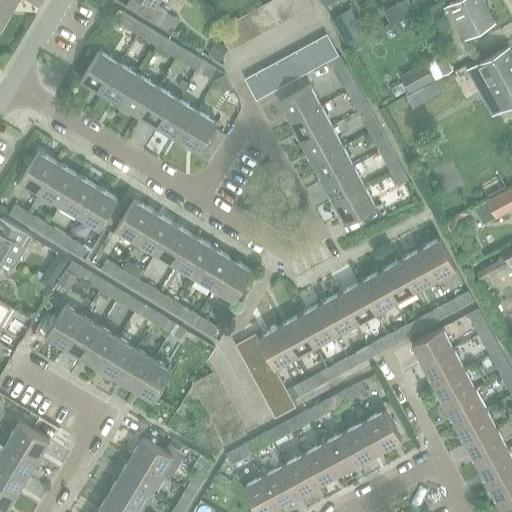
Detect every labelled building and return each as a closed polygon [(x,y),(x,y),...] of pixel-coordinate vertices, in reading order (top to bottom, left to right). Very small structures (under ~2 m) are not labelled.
[(0,0),(0,20),(7,8),(9,10),(15,0),(0,0)] [(133,0),(129,7),(157,24),(166,9),(155,2),(156,0),(133,0)] [(290,16),(281,0),(269,0),(268,1),(280,21),(290,16)] [(300,10),(294,0),(281,0),(290,16),(300,10)] [(311,4),(308,0),(294,0),(300,10),(311,4)] [(403,0),(383,11),(390,24),(411,12),(404,0),(403,0)] [(481,0),(454,0),(442,7),(444,11),(448,9),(463,36),(493,20),(481,0)] [(280,21),(268,1),(258,6),(269,27),(280,21)] [(269,27),(258,6),(248,12),(259,32),(269,27)] [(122,10),(116,20),(137,33),(143,23),(122,10)] [(259,32),(248,12),(238,17),(249,38),(259,32)] [(249,38),(238,17),(227,23),(239,44),(249,38)] [(143,23),(137,33),(156,45),(162,35),(143,23)] [(239,44),(227,23),(217,29),(228,49),(239,44)] [(338,53),(326,32),(316,38),(327,59),(338,53)] [(162,35),(156,45),(175,56),(182,46),(162,35)] [(327,59),(316,38),(305,44),(317,65),(327,59)] [(218,58),(225,46),(215,40),(208,52),(218,58)] [(317,65),(305,44),(295,49),(307,70),(317,65)] [(182,46),(175,56),(195,68),(201,58),(182,46)] [(511,55),(507,46),(465,69),(477,91),(488,85),(500,108),(511,101),(511,55)] [(99,49),(81,79),(101,91),(119,61),(99,49)] [(307,70),(295,49),(285,55),(296,76),(303,72),(307,70)] [(441,73),(451,67),(442,52),(433,57),(441,73)] [(296,76),(285,55),(274,60),(286,82),(296,76)] [(433,57),(426,61),(435,76),(441,73),(433,57)] [(201,58),(195,68),(208,76),(214,66),(201,58)] [(286,82),(274,60),(264,66),(276,87),(286,82)] [(119,61),(101,91),(121,103),(139,73),(119,61)] [(408,90),(433,76),(425,62),(401,75),(408,90)] [(315,69),(322,85),(335,79),(327,63),(315,69)] [(336,69),(347,90),(355,85),(345,65),(336,69)] [(276,87),(264,66),(254,72),(265,93),(272,89),(276,87)] [(265,93),(254,72),(243,77),(255,98),(265,93)] [(276,87),(272,89),(278,100),(309,83),(303,72),(296,76),(286,82),(276,87)] [(139,73),(121,103),(140,115),(158,85),(139,73)] [(225,73),(215,79),(222,92),(232,86),(225,73)] [(278,100),(289,121),(320,104),(309,83),(278,100)] [(158,85),(140,115),(159,127),(178,97),(158,85)] [(366,105),(355,85),(347,90),(357,110),(366,105)] [(178,97),(159,127),(179,138),(197,109),(178,97)] [(331,124),(320,104),(289,121),(300,141),(331,124)] [(377,125),(366,105),(357,110),(368,130),(377,125)] [(197,109),(179,138),(199,151),(217,121),(197,109)] [(342,144),(331,124),(300,141),(311,161),(342,144)] [(388,145),(377,125),(368,130),(379,150),(388,145)] [(414,142),(420,154),(437,145),(430,133),(414,142)] [(352,164),(342,144),(311,161),(322,181),(352,164)] [(398,165),(388,145),(379,150),(390,170),(398,165)] [(39,191),(57,162),(36,149),(19,179),(39,191)] [(58,203),(76,173),(57,162),(39,191),(58,203)] [(363,184),(352,164),(322,181),(332,201),(363,184)] [(406,179),(398,165),(390,170),(397,183),(406,179)] [(78,215),(96,185),(76,173),(58,203),(78,215)] [(511,206),(511,183),(485,198),(494,215),(511,206)] [(374,205),(363,184),(332,201),(344,221),(374,205)] [(116,197),(96,185),(78,215),(98,227),(116,197)] [(134,240),(152,211),(131,198),(114,227),(134,240)] [(21,221),(27,210),(14,202),(8,213),(21,221)] [(41,232),(47,222),(27,210),(21,221),(41,232)] [(154,252),(171,223),(152,211),(134,240),(154,252)] [(0,258),(0,259),(13,267),(32,236),(27,233),(1,217),(0,219),(0,258)] [(60,244),(66,233),(47,222),(41,232),(60,244)] [(173,263),(191,234),(171,223),(154,252),(173,263)] [(66,233),(60,244),(81,256),(87,246),(66,233)] [(193,275),(210,246),(191,234),(173,263),(193,275)] [(438,237),(417,248),(433,279),(455,267),(438,237)] [(465,263),(481,254),(474,242),(459,251),(465,263)] [(509,262),(511,259),(511,242),(501,248),(509,262)] [(212,287),(230,258),(210,246),(193,275),(212,287)] [(433,279),(417,248),(397,259),(414,290),(433,279)] [(113,275),(119,265),(104,256),(98,267),(113,275)] [(493,270),(506,263),(502,256),(475,271),(479,278),(493,270)] [(250,270),(230,258),(212,287),(232,299),(250,270)] [(414,290),(397,259),(377,270),(394,300),(414,290)] [(75,274),(79,276),(84,269),(69,260),(65,267),(75,274)] [(506,263),(493,270),(497,277),(510,270),(506,263)] [(132,287),(138,277),(119,265),(113,275),(132,287)] [(65,267),(57,281),(67,287),(75,274),(65,267)] [(102,280),(84,269),(79,276),(98,287),(102,280)] [(47,270),(41,279),(50,285),(56,275),(47,270)] [(394,300),(377,270),(357,281),(374,311),(394,300)] [(152,299),(158,289),(138,277),(132,287),(152,299)] [(120,291),(102,280),(98,287),(115,298),(120,291)] [(374,311),(357,281),(337,291),(354,322),(374,311)] [(171,310),(177,301),(158,289),(152,299),(171,310)] [(466,290),(453,298),(458,307),(461,306),(472,300),(470,296),(466,290)] [(138,301),(120,291),(115,298),(133,309),(138,301)] [(354,322),(337,291),(317,302),(334,333),(354,322)] [(155,312),(138,301),(133,309),(151,319),(155,312)] [(191,322),(197,312),(177,301),(171,310),(191,322)] [(444,303),(433,308),(439,318),(440,317),(449,312),(451,311),(452,311),(447,301),(444,303)] [(334,333),(317,302),(297,313),(314,343),(334,333)] [(63,346),(82,314),(63,303),(44,334),(63,346)] [(465,313),(476,334),(488,327),(477,307),(465,313)] [(421,315),(413,319),(418,329),(420,328),(427,325),(431,322),(433,321),(427,311),(421,315)] [(166,319),(155,312),(151,319),(162,326),(166,319)] [(197,312),(191,322),(212,335),(217,325),(197,312)] [(314,343),(297,313),(278,324),(294,354),(314,343)] [(81,356),(100,325),(82,314),(63,346),(81,356)] [(14,318),(7,330),(15,334),(22,323),(14,318)] [(173,323),(168,330),(180,337),(185,330),(173,323)] [(399,327),(393,330),(398,340),(400,339),(404,337),(411,333),(412,333),(407,323),(399,327)] [(294,354),(278,324),(256,335),(257,335),(256,336),(260,343),(266,353),(271,364),(272,366),(273,366),(273,365),(294,354)] [(98,367),(117,335),(100,325),(81,356),(98,367)] [(410,343),(422,364),(453,347),(441,326),(410,343)] [(499,347),(488,327),(476,334),(487,354),(499,347)] [(239,354),(260,343),(256,336),(257,335),(256,335),(254,332),(234,343),(239,354)] [(377,339),(373,341),(378,351),(382,349),(392,343),(387,333),(377,339)] [(116,377),(135,346),(117,335),(98,367),(116,377)] [(245,364),(266,353),(260,343),(239,354),(245,364)] [(355,351),(354,352),(359,362),(360,361),(371,355),(372,354),(367,344),(355,351)] [(134,388),(153,356),(135,346),(116,377),(134,388)] [(463,367),(453,347),(422,364),(433,384),(463,367)] [(510,367),(499,347),(487,354),(498,374),(510,367)] [(271,364),(266,353),(245,364),(251,375),(271,364)] [(348,355),(333,363),(338,373),(340,372),(351,366),(353,365),(348,355)] [(171,368),(153,356),(134,388),(152,399),(171,368)] [(256,385),(277,374),(273,366),(272,366),(271,364),(251,375),(256,385)] [(327,366),(313,374),(318,384),(332,376),(327,366)] [(474,387),(463,367),(433,384),(444,404),(474,387)] [(511,392),(511,370),(510,367),(498,374),(509,394),(511,392)] [(196,391),(217,379),(212,368),(191,380),(196,391)] [(262,396),(283,384),(277,374),(256,385),(262,396)] [(307,377),(293,385),(294,387),(298,395),(307,390),(312,387),(307,377)] [(223,390),(217,379),(196,391),(202,401),(223,390)] [(360,379),(347,386),(352,397),(366,389),(360,379)] [(268,406),(289,395),(283,384),(262,396),(268,406)] [(352,397),(347,386),(327,397),(332,408),(352,397)] [(485,407),(474,387),(444,404),(454,424),(485,407)] [(207,411),(229,400),(223,390),(202,401),(207,411)] [(294,406),(289,395),(268,406),(274,417),(294,406)] [(332,408),(327,397),(307,408),(312,418),(332,408)] [(213,422),(234,411),(229,400),(207,411),(213,422)] [(385,407),(364,418),(380,449),(401,438),(385,407)] [(496,427),(485,407),(454,424),(465,444),(496,427)] [(292,429),(312,418),(307,408),(286,419),(292,429)] [(219,432),(240,421),(234,411),(213,422),(219,432)] [(380,449),(364,418),(344,429),(360,460),(380,449)] [(272,440),(292,429),(286,419),(266,430),(272,440)] [(17,420),(6,438),(38,457),(49,438),(17,420)] [(224,443),(246,432),(240,421),(219,432),(224,443)] [(507,447),(496,427),(465,444),(476,464),(507,447)] [(360,460),(344,429),(324,440),(340,471),(360,460)] [(252,451),(272,440),(266,430),(246,440),(252,451)] [(141,435),(130,453),(161,472),(172,453),(141,435)] [(38,457),(6,438),(0,448),(0,458),(27,475),(38,457)] [(231,462),(252,451),(246,440),(225,452),(231,462)] [(340,471),(324,440),(304,451),(320,482),(340,471)] [(511,470),(511,455),(507,447),(476,464),(487,484),(511,470)] [(320,482),(304,451),(284,462),(300,492),(320,482)] [(161,472),(130,453),(119,471),(150,490),(161,472)] [(27,475),(0,458),(0,482),(16,493),(27,475)] [(300,492),(284,462),(264,472),(280,503),(300,492)] [(188,480),(198,485),(204,475),(195,469),(188,480)] [(511,495),(511,470),(487,484),(498,504),(511,495)] [(150,490),(119,471),(108,489),(140,508),(150,490)] [(263,511),(280,503),(264,472),(243,484),(257,511),(263,511)] [(16,493),(0,482),(0,508),(5,511),(16,493)] [(177,498),(186,504),(193,492),(184,487),(177,498)] [(136,511),(140,508),(108,489),(98,507),(106,511),(136,511)] [(511,511),(511,495),(498,504),(502,511),(511,511)]
